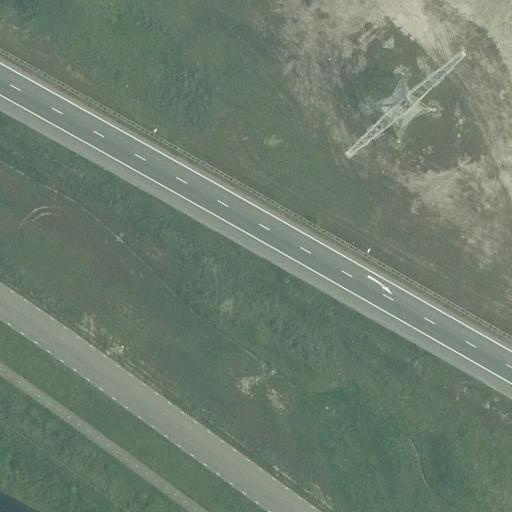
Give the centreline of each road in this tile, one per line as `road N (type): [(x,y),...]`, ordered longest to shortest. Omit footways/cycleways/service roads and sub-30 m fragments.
road 1 (trunk): [(0,80),(511,368)]
road 2 (unclassified): [(0,306),(294,511)]
